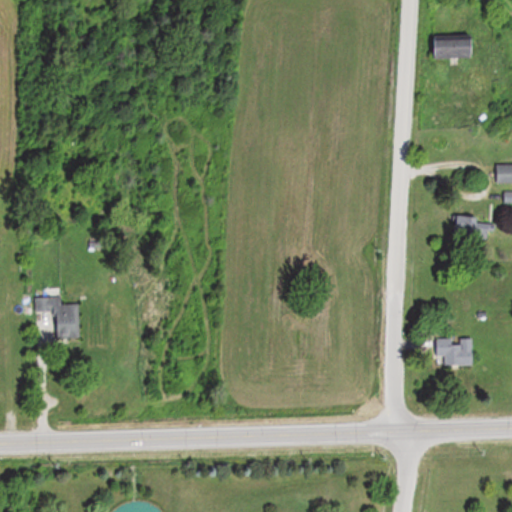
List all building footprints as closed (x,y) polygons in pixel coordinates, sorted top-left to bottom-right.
[(436,40),(436,59),(479,59),(479,40),(436,40)] [(498,183),(511,182),(511,165),(498,165),(498,183)] [(479,219),(459,214),(455,234),(490,242),(494,226),(478,223),(479,219)] [(80,339),(80,305),(62,305),(62,298),(36,298),(36,314),(57,314),(57,339),(80,339)] [(436,339),(436,368),(474,368),(474,339),(436,339)]
